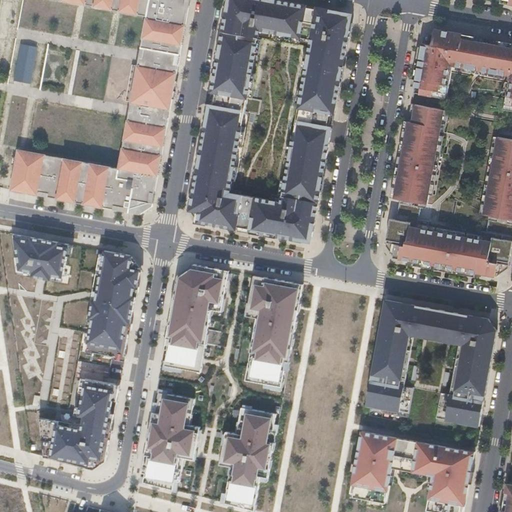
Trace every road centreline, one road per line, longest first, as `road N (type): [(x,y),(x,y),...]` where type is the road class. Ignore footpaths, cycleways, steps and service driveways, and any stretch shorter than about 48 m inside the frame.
road 1 (residential): [(165,240),(119,481),(95,488),(0,464)]
road 2 (residential): [(361,275),(410,4)]
road 3 (residential): [(373,0),(325,269)]
road 4 (residential): [(165,240),(207,0)]
road 5 (residential): [(0,209),(165,240)]
road 6 (residential): [(511,350),(483,511)]
road 7 (residential): [(325,269),(165,240)]
road 8 (residential): [(511,305),(361,275)]
